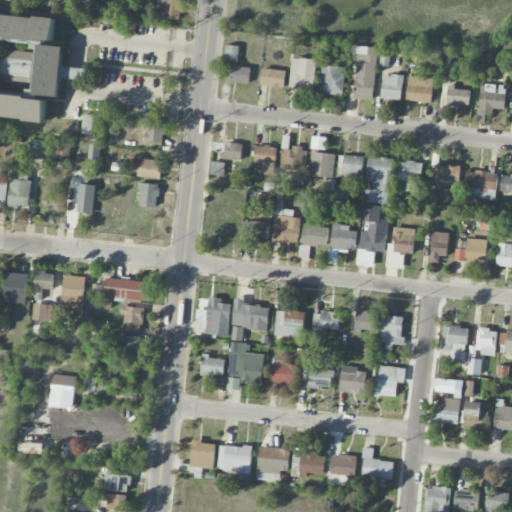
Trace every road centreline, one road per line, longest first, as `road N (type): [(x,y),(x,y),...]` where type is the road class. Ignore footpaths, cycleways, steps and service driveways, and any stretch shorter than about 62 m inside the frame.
road 1 (residential): [(511,297),(0,240)]
road 2 (residential): [(200,109),(156,511)]
road 3 (residential): [(511,141),(200,109)]
road 4 (residential): [(416,431),(168,406)]
road 5 (residential): [(433,289),(416,431)]
